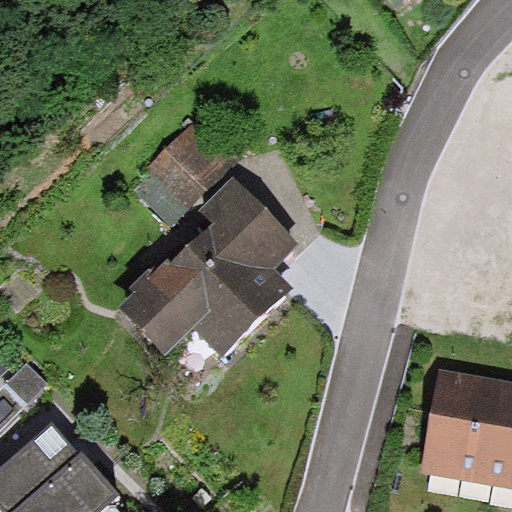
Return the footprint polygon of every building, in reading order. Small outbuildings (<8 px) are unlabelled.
[(511,46),(479,81),(511,111),(511,46)] [(171,228),(241,160),(200,118),(149,167),(153,172),(135,190),(171,228)] [(300,249),(234,181),(200,215),(214,225),(171,266),(169,263),(154,276),(150,271),(130,293),(135,296),(119,311),(166,362),(194,331),(224,360),(289,301),(273,273),(300,249)] [(511,222),(494,219),(474,327),(511,333),(511,222)] [(0,379),(11,369),(0,356),(0,379)] [(49,385),(28,364),(7,386),(29,407),(49,385)] [(511,384),(438,371),(419,475),(511,491),(511,384)] [(77,453),(53,425),(0,472),(0,511),(106,511),(119,501),(77,453)]
